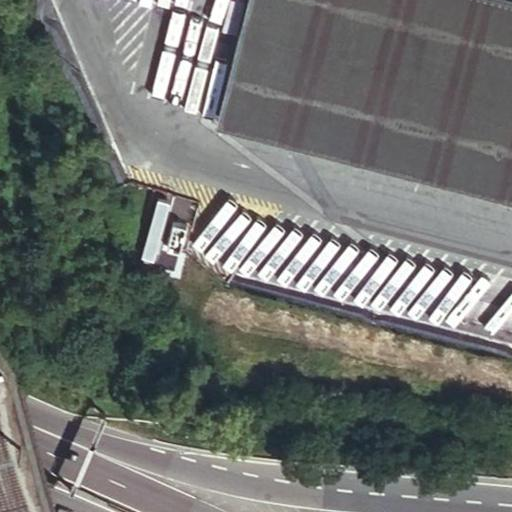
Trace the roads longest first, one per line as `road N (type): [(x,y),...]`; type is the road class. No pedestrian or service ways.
road 1 (trunk): [(511,510),(308,492),(0,423)]
road 2 (trunk): [(184,511),(0,435)]
